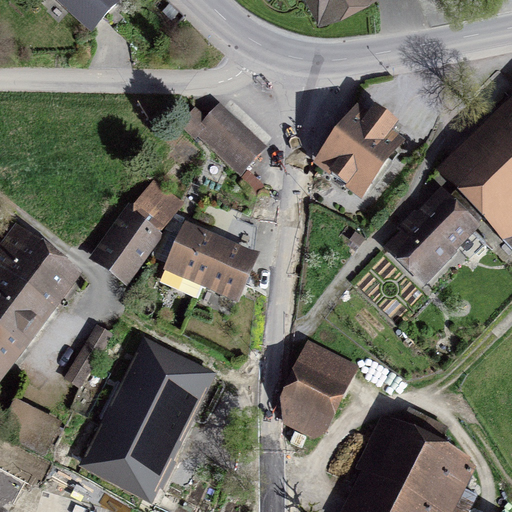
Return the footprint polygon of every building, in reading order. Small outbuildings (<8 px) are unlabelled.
[(134,3),(130,0),(55,0),(97,41),(134,3)] [(196,110),(185,122),(198,134),(200,133),(241,171),(258,153),(263,148),(221,109),(210,122),(196,110)] [(322,162),(362,192),(393,152),(383,145),(397,127),(376,110),(361,129),(352,122),(322,162)] [(114,148),(117,122),(68,115),(65,141),(114,148)] [(511,126),(454,182),(500,230),(511,218),(511,126)] [(443,165),(424,185),(433,194),(453,174),(443,165)] [(0,379),(113,228),(43,176),(0,233),(0,379)] [(142,197),(93,265),(132,293),(168,242),(165,240),(177,222),(142,197)] [(387,247),(426,281),(473,228),(442,202),(415,232),(406,224),(387,247)] [(201,285),(221,243),(190,229),(171,270),(185,276),(178,290),(195,298),(201,285)] [(221,243),(201,285),(236,302),(256,260),(221,243)] [(112,339),(99,332),(69,385),(82,392),(112,339)] [(204,383),(152,354),(81,479),(134,509),(204,383)] [(291,410),(322,425),(339,392),(308,376),(291,410)] [(50,421),(18,405),(0,441),(33,457),(50,421)] [(359,511),(435,511),(461,457),(400,428),(359,511)]
